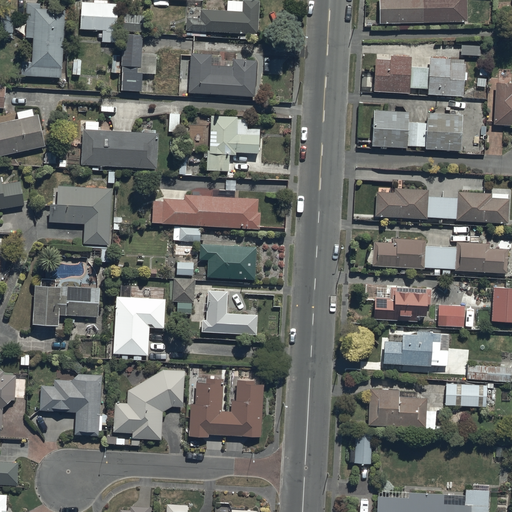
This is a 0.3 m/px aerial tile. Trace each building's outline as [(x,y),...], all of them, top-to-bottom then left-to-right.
[(116,41),(117,1),(91,0),(80,0),(79,27),(101,28),(101,41),(116,41)] [(206,29),(238,31),(237,37),(243,37),(243,31),(257,32),(258,0),(226,0),(226,8),(200,7),(200,16),(186,15),(185,29),(192,29),(191,34),(206,35),(206,29)] [(378,0),(379,24),(467,22),(466,0),(378,0)] [(63,81),(67,8),(30,6),(26,79),(63,81)] [(13,31),(13,10),(0,9),(0,30),(2,30),(2,36),(12,36),(12,31),(13,31)] [(142,92),(145,32),(146,16),(123,15),(119,90),(142,92)] [(254,93),(256,57),(232,57),(232,58),(222,57),(222,55),(211,54),(211,52),(189,51),(188,77),(179,76),(178,87),(188,88),(188,90),(254,93)] [(390,57),(375,56),(374,89),(409,90),(409,86),(427,87),(427,92),(464,93),(465,61),(450,61),(450,56),(429,56),(429,67),(410,66),(411,54),(390,54),(390,57)] [(511,79),(491,78),(489,120),(492,120),(492,122),(511,122),(511,79)] [(460,148),(461,111),(427,110),(427,121),(408,121),(408,108),(372,108),(371,144),(407,145),(407,144),(425,145),(425,147),(460,148)] [(0,123),(0,156),(46,147),(39,115),(0,123)] [(210,115),(206,172),(232,174),(233,154),(261,156),(264,119),(210,115)] [(81,130),(80,163),(157,167),(159,134),(81,130)] [(187,152),(179,151),(178,172),(185,173),(186,161),(187,161),(187,152)] [(169,154),(159,154),(159,166),(169,167),(169,154)] [(0,217),(1,217),(0,212),(0,205),(24,202),(20,179),(1,182),(0,175),(0,174),(0,217)] [(84,242),(110,245),(113,189),(53,186),(51,220),(85,222),(84,242)] [(394,190),(377,189),(375,214),(427,217),(427,215),(456,217),(456,218),(508,220),(509,197),(508,197),(508,191),(457,188),(456,195),(428,194),(428,187),(394,186),(394,190)] [(258,194),(184,191),(184,197),(162,196),(162,199),(152,198),(151,219),(162,219),(162,221),(259,226),(260,208),(258,208),(258,194)] [(199,240),(200,226),(173,225),(172,238),(199,240)] [(391,240),(373,239),(373,247),(372,247),(372,248),(371,248),(370,248),(369,248),(369,249),(368,249),(368,250),(367,251),(367,252),(366,252),(366,253),(366,254),(366,255),(366,256),(366,257),(366,258),(367,258),(367,259),(367,260),(368,260),(368,261),(369,261),(370,262),(371,262),(371,264),(424,267),(424,265),(455,266),(455,268),(506,269),(507,247),(511,248),(511,238),(498,238),(498,246),(488,246),(488,242),(456,240),(456,245),(426,244),(426,238),(391,236),(391,240)] [(256,244),(200,242),(199,257),(207,257),(206,275),(254,277),(256,244)] [(98,315),(99,285),(60,284),(60,282),(55,282),(55,275),(41,275),(40,282),(33,281),(31,320),(58,321),(59,313),(98,315)] [(194,300),(195,277),(174,276),(172,300),(178,300),(177,311),(191,311),(191,300),(194,300)] [(373,319),(428,322),(430,290),(375,287),(373,319)] [(202,332),(256,336),(257,317),(228,314),(230,291),(206,289),(202,332)] [(116,298),(113,355),(148,357),(149,329),(164,330),(165,301),(116,298)] [(464,304),(437,303),(437,323),(463,323),(464,304)] [(385,364),(445,369),(448,339),(387,334),(385,364)] [(499,364),(467,362),(467,377),(511,379),(511,363),(499,363),(499,364)] [(161,437),(162,409),(171,404),(182,405),(184,368),(162,367),(127,388),(126,401),(114,400),(113,429),(131,430),(131,444),(139,444),(139,436),(161,437)] [(0,427),(2,404),(10,397),(14,397),(16,373),(3,372),(3,369),(0,368),(0,427)] [(99,413),(101,373),(72,371),(72,378),(53,377),(53,383),(41,383),(40,408),(75,409),(74,432),(97,433),(98,427),(106,428),(107,413),(99,413)] [(190,379),(188,437),(262,439),(263,382),(237,382),(237,412),(222,411),(223,380),(190,379)] [(479,382),(445,381),(445,403),(486,404),(486,385),(488,385),(488,381),(479,381),(479,382)] [(399,387),(369,386),(368,422),(426,424),(426,428),(435,428),(435,408),(426,408),(426,396),(415,395),(415,389),(399,388),(399,387)] [(370,460),(371,427),(354,427),(354,447),(349,447),(348,458),(354,458),(354,460),(370,460)] [(0,483),(16,484),(18,460),(0,459),(0,483)] [(379,491),(377,511),(470,511),(471,497),(379,491)]
